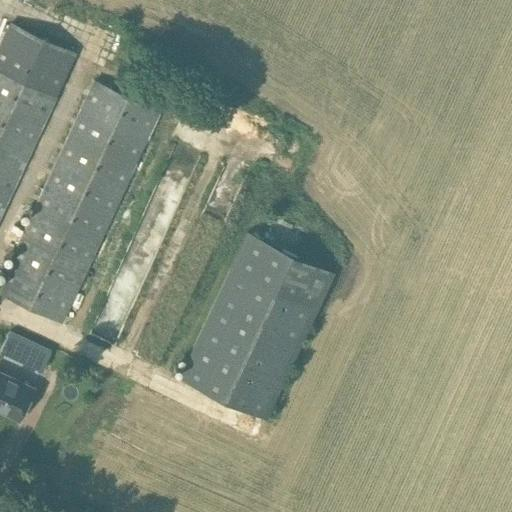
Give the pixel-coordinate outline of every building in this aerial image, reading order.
[(0,218),(77,53),(10,21),(0,41),(0,218)] [(161,111),(93,80),(73,124),(0,278),(0,292),(63,323),(161,111)] [(335,272),(249,232),(180,380),(267,420),(335,272)] [(10,332),(0,353),(0,356),(13,362),(24,338),(10,332)] [(39,345),(27,369),(41,376),(52,351),(39,345)] [(34,386),(0,370),(0,410),(19,419),(34,386)]
